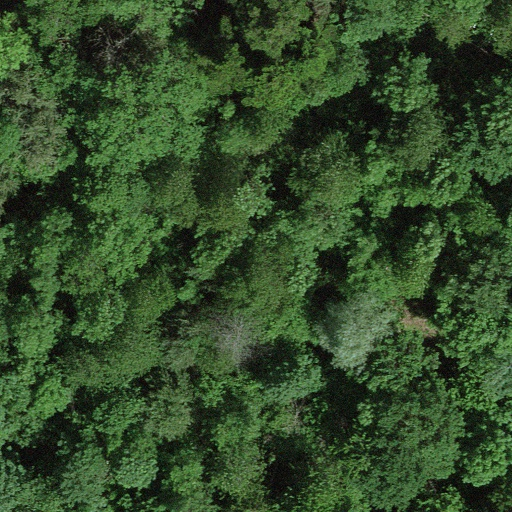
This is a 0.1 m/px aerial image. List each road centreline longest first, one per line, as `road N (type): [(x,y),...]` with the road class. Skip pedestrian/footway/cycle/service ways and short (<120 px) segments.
road 1 (track): [(0,415),(511,306)]
road 2 (track): [(267,0),(0,178)]
